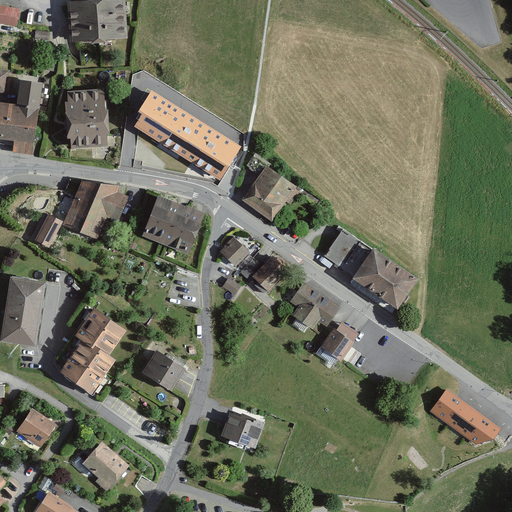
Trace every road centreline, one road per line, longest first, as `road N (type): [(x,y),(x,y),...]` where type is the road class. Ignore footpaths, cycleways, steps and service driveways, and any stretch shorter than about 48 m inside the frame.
road 1 (residential): [(231,213),(511,406)]
road 2 (residential): [(174,458),(206,367),(205,281),(231,213)]
road 3 (residential): [(56,284),(47,368),(174,458)]
road 4 (residential): [(0,167),(159,183),(231,213)]
road 5 (residential): [(0,377),(69,415),(28,481)]
road 6 (residential): [(165,477),(289,511)]
